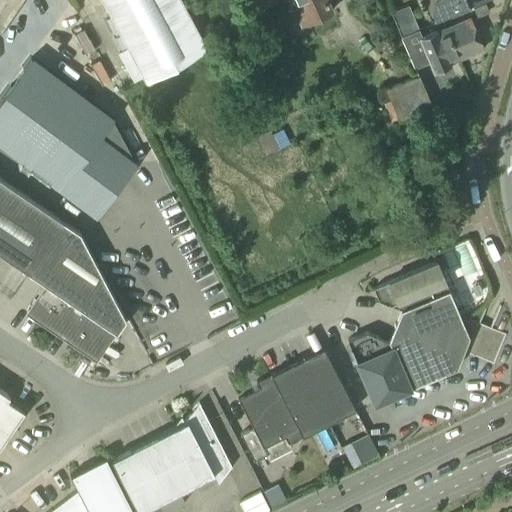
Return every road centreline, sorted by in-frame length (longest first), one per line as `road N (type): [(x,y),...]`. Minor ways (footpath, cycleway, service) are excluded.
road 1 (unclassified): [(101,415),(341,290)]
road 2 (primary): [(511,412),(303,511)]
road 3 (unclassified): [(484,126),(480,192),(511,278)]
road 4 (unclassified): [(5,495),(101,415)]
road 5 (unclassified): [(101,415),(0,347)]
road 6 (primary): [(401,511),(511,461)]
